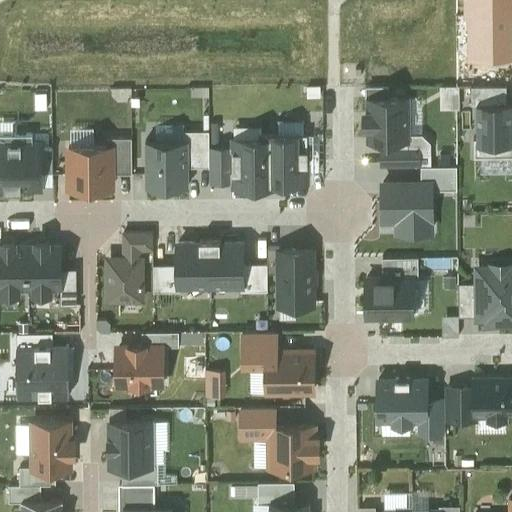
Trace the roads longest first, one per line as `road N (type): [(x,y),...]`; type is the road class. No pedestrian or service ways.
road 1 (residential): [(88,211),(336,212)]
road 2 (residential): [(511,351),(340,353)]
road 3 (residential): [(340,353),(342,511)]
road 4 (residential): [(336,212),(340,353)]
road 5 (residential): [(88,211),(92,337)]
